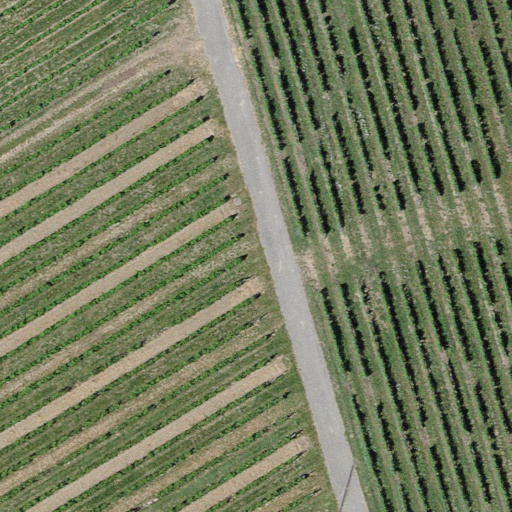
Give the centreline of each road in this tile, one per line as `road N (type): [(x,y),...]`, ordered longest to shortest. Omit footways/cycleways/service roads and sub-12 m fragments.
road 1 (track): [(207,0),(356,511)]
road 2 (track): [(218,36),(135,74),(0,156)]
